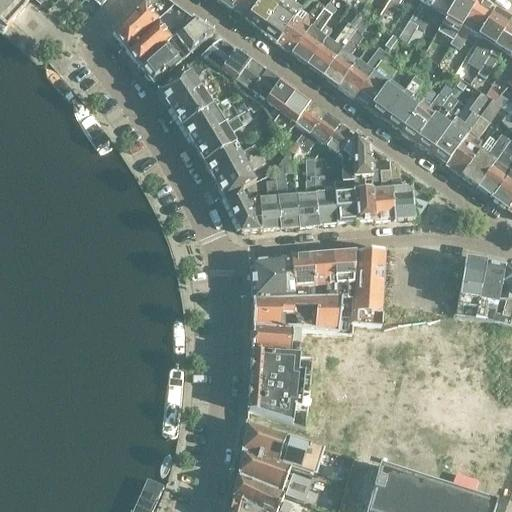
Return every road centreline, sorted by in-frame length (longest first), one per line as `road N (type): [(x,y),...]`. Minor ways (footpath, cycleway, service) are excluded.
road 1 (residential): [(495,249),(493,225),(185,0)]
road 2 (residential): [(222,253),(164,150),(91,53),(91,36),(128,0)]
road 3 (residential): [(495,249),(425,238),(222,253)]
road 4 (residential): [(204,511),(221,406),(222,253)]
